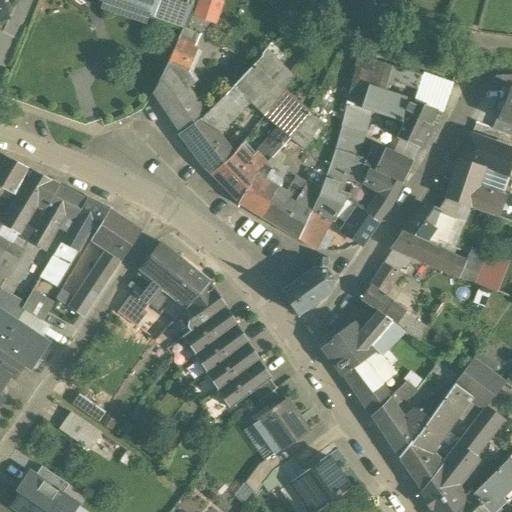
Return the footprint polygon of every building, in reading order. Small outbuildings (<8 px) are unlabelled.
[(103,0),(100,11),(144,25),(148,16),(152,0),(103,0)] [(190,6),(170,0),(152,0),(148,16),(183,27),(190,6)] [(221,1),(217,0),(196,0),(192,17),(215,23),(221,1)] [(197,51),(177,42),(168,64),(187,74),(197,51)] [(266,53),(253,66),(280,91),(290,77),(266,53)] [(392,67),(358,59),(346,104),(360,109),(368,85),(385,91),(392,67)] [(187,74),(168,64),(165,72),(152,95),(178,133),(179,135),(204,116),(205,115),(187,89),(194,85),(187,74)] [(253,66),(232,88),(246,101),(246,102),(263,117),(280,91),(253,66)] [(452,85),(423,76),(412,104),(435,112),(442,115),(452,85)] [(385,91),(368,85),(360,109),(370,112),(400,123),(407,103),(408,99),(385,91)] [(204,116),(179,135),(178,133),(176,134),(177,136),(199,166),(200,165),(210,175),(231,158),(223,148),(212,133),(216,131),(246,101),(232,88),(205,115),(204,116)] [(511,90),(509,89),(496,120),(511,126),(511,90)] [(280,91),(263,117),(276,128),(289,139),(309,116),(280,91)] [(412,104),(407,103),(400,123),(402,124),(396,139),(418,149),(435,112),(412,104)] [(360,109),(346,104),(334,151),(356,157),(361,141),(370,112),(360,109)] [(309,116),(289,139),(303,149),(320,124),(309,116)] [(511,126),(496,120),(492,131),(511,137),(511,126)] [(252,154),(264,166),(289,139),(276,128),(252,154)] [(511,151),(469,137),(459,160),(484,168),(510,176),(511,167),(511,151)] [(390,154),(383,151),(381,174),(402,184),(418,149),(396,139),(390,154)] [(383,151),(361,141),(356,157),(365,159),(362,167),(368,169),(368,168),(381,174),(383,151)] [(238,149),(231,158),(244,173),(252,179),(264,166),(252,154),(248,158),(238,149)] [(356,157),(334,151),(318,198),(340,207),(345,201),(351,178),(355,164),(356,157)] [(365,159),(356,157),(355,164),(362,167),(365,159)] [(5,158),(0,165),(0,188),(2,189),(14,196),(27,169),(5,158)] [(231,158),(210,175),(226,192),(244,173),(231,158)] [(484,168),(459,160),(446,199),(470,208),(475,189),(477,184),(484,168)] [(401,185),(368,170),(362,183),(379,194),(373,202),(388,208),(401,185)] [(59,186),(32,173),(4,221),(3,222),(0,226),(0,238),(5,242),(12,231),(17,235),(35,207),(44,212),(59,186)] [(244,173),(226,192),(238,204),(252,179),(244,173)] [(252,179),(238,204),(261,218),(275,193),(252,179)] [(75,195),(59,186),(44,212),(27,241),(44,251),(59,225),(58,225),(63,216),(73,222),(86,200),(75,195)] [(501,197),(475,189),(470,208),(494,217),(501,197)] [(275,193),(261,218),(298,240),(310,214),(294,205),(275,193)] [(316,202),(301,193),(294,205),(310,214),(312,210),(316,202)] [(501,197),(494,217),(511,223),(511,200),(502,196),(501,197)] [(340,207),(318,198),(316,202),(312,210),(329,223),(340,207)] [(108,210),(86,199),(86,200),(73,222),(40,278),(56,288),(92,226),(98,228),(108,210)] [(437,214),(464,224),(470,208),(446,199),(437,214)] [(340,207),(329,223),(362,245),(377,223),(345,201),(340,207)] [(421,205),(404,231),(419,238),(427,241),(437,214),(421,205)] [(140,231),(108,210),(98,228),(90,241),(106,250),(90,275),(105,285),(140,231)] [(310,214),(298,240),(314,250),(329,223),(312,210),(310,214)] [(464,224),(437,214),(427,241),(453,252),(464,224)] [(433,250),(401,235),(392,249),(412,258),(427,264),(433,250)] [(5,242),(0,238),(0,273),(6,277),(12,268),(21,251),(5,242)] [(44,251),(27,241),(21,251),(12,268),(31,280),(46,253),(44,251)] [(184,262),(161,244),(140,270),(153,280),(163,288),(184,262)] [(412,258),(392,249),(383,264),(396,272),(395,273),(395,274),(400,266),(406,268),(412,258)] [(464,264),(433,250),(427,264),(458,278),(464,264)] [(491,256),(480,284),(500,292),(511,264),(491,256)] [(328,259),(314,258),(313,269),(281,293),(297,316),(330,292),(333,281),(326,271),(327,270),(328,259)] [(163,288),(161,290),(172,299),(185,308),(209,283),(184,262),(163,288)] [(396,272),(383,264),(369,287),(383,297),(393,283),(390,281),(395,273),(396,272)] [(31,280),(12,268),(6,277),(4,281),(6,282),(24,292),(31,280)] [(153,280),(140,297),(149,305),(161,290),(163,288),(153,280)] [(209,283),(185,309),(192,318),(191,319),(191,320),(188,322),(187,329),(190,333),(224,308),(225,308),(213,292),(214,291),(209,283)] [(383,297),(369,287),(360,300),(377,313),(390,323),(394,326),(402,315),(404,312),(383,297)] [(511,300),(494,287),(481,305),(501,320),(511,304),(511,300)] [(96,298),(81,289),(68,308),(83,318),(96,298)] [(172,299),(161,290),(149,305),(161,313),(172,299)] [(140,297),(133,293),(126,302),(142,314),(149,305),(140,297)] [(50,308),(30,296),(22,309),(42,322),(50,308)] [(142,314),(126,302),(118,313),(136,327),(144,316),(142,314)] [(0,352),(22,367),(30,373),(50,344),(17,322),(21,316),(3,304),(0,309),(0,352)] [(190,333),(183,339),(195,356),(236,326),(237,325),(224,308),(190,333)] [(377,313),(358,335),(372,355),(375,353),(370,346),(381,333),(390,323),(377,313)] [(425,330),(402,315),(394,326),(403,332),(418,343),(425,330)] [(394,326),(390,323),(381,333),(393,343),(403,332),(394,326)] [(358,335),(351,325),(325,350),(343,376),(372,355),(358,335)] [(195,356),(194,357),(206,373),(247,344),(248,343),(236,326),(195,356)] [(381,333),(370,346),(375,353),(380,357),(393,343),(381,333)] [(206,373),(205,374),(218,391),(258,362),(259,361),(247,344),(206,373)] [(22,367),(0,352),(0,369),(10,376),(14,379),(22,367)] [(372,355),(343,376),(362,404),(382,386),(372,373),(386,362),(380,357),(375,353),(372,355)] [(218,391),(217,392),(229,409),(250,394),(269,380),(271,378),(258,362),(218,391)] [(471,362),(454,385),(468,397),(486,407),(491,400),(503,385),(471,362)] [(0,390),(10,376),(0,369),(0,390)] [(269,380),(250,394),(257,404),(277,390),(269,380)] [(429,419),(425,424),(439,437),(468,397),(454,385),(429,419)] [(106,414),(79,395),(72,406),(98,424),(106,414)] [(393,396),(371,417),(376,424),(401,405),(393,396)] [(486,407),(468,397),(439,437),(429,451),(432,456),(443,464),(461,440),(476,452),(492,430),(505,421),(493,412),(486,407)] [(308,431),(286,400),(276,407),(275,405),(269,409),(270,411),(253,424),(275,455),(308,431)] [(491,400),(486,407),(493,412),(498,406),(491,400)] [(418,409),(403,421),(383,434),(400,459),(425,424),(429,419),(418,409)] [(99,433),(70,413),(59,430),(88,450),(99,433)] [(425,424),(400,459),(421,492),(443,464),(432,456),(429,451),(439,437),(425,424)] [(443,464),(421,492),(435,511),(455,511),(466,501),(453,491),(478,460),(473,455),(476,452),(461,440),(443,464)] [(327,458),(290,483),(310,511),(311,511),(349,487),(327,458)] [(291,459),(275,470),(268,479),(275,488),(299,470),(291,459)] [(267,460),(259,465),(245,484),(255,496),(268,479),(275,470),(267,460)] [(511,464),(508,460),(486,482),(499,496),(510,486),(511,483),(511,464)] [(36,479),(63,497),(69,487),(43,469),(36,479)] [(73,511),(77,506),(63,497),(36,479),(30,475),(17,494),(20,496),(12,508),(18,511),(73,511)] [(486,482),(473,495),(486,510),(499,496),(486,482)] [(499,496),(486,510),(487,511),(494,511),(511,495),(511,488),(510,486),(499,496)] [(466,501),(455,511),(487,511),(486,510),(473,495),(466,501)]
